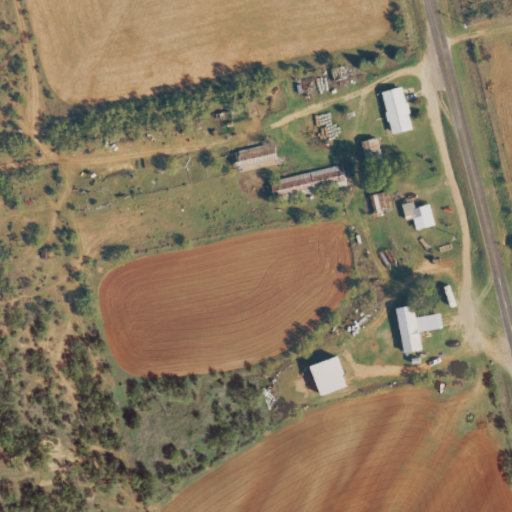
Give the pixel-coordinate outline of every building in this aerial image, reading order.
[(382,93),(393,135),(414,130),(403,87),(382,93)] [(278,166),(275,145),(239,150),(241,162),(235,163),(236,172),(278,166)] [(347,187),(342,166),(272,182),(276,203),(347,187)] [(407,221),(414,219),(417,231),(436,226),(430,205),(416,209),(414,203),(403,207),(407,221)] [(438,316),(417,319),(416,308),(398,310),(405,354),(423,351),(420,333),(440,330),(438,316)] [(312,366),(322,396),(348,387),(339,358),(312,366)]
